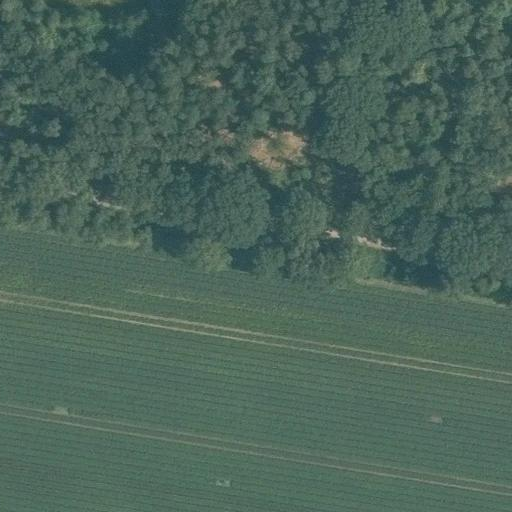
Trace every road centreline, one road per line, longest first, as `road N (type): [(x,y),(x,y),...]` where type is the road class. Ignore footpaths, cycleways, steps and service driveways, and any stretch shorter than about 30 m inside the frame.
road 1 (track): [(0,189),(511,271)]
road 2 (track): [(337,244),(407,26),(406,0)]
